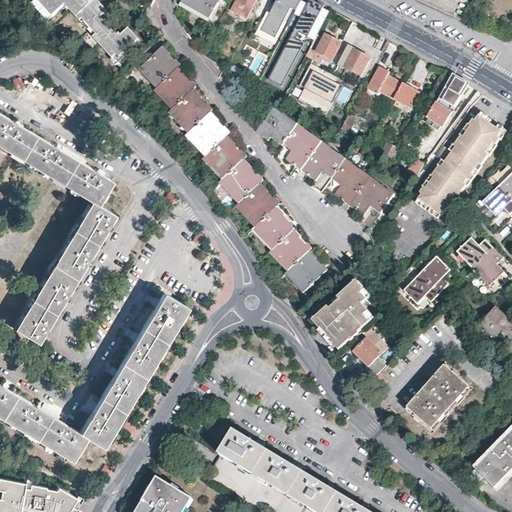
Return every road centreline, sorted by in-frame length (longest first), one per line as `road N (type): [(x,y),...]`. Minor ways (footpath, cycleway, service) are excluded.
road 1 (residential): [(253,301),(241,257),(166,162),(54,65),(0,67)]
road 2 (residential): [(474,511),(361,420),(301,342),(253,301)]
road 3 (residential): [(253,301),(206,342),(103,511)]
road 4 (secondary): [(340,0),(498,86)]
